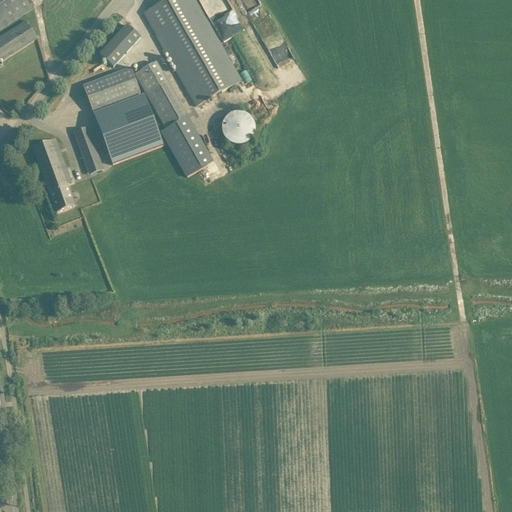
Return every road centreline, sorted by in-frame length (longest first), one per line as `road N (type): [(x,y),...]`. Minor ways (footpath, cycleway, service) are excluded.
road 1 (track): [(490,511),(416,0)]
road 2 (unclassified): [(0,135),(119,0)]
